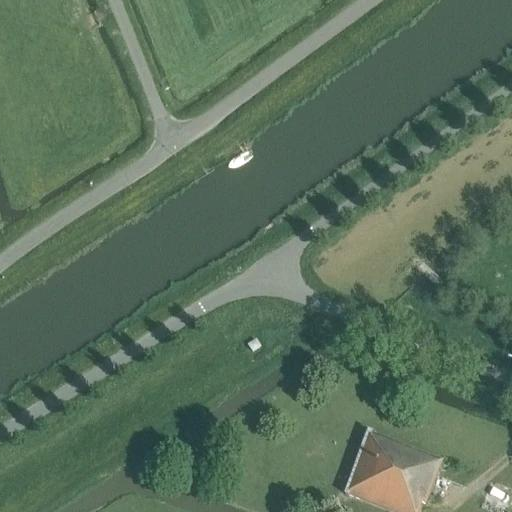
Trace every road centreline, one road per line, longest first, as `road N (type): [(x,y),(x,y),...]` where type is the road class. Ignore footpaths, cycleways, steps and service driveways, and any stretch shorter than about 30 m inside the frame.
road 1 (unclassified): [(257,276),(511,89)]
road 2 (unclassified): [(0,435),(257,276)]
road 3 (unclassified): [(511,375),(257,276)]
road 4 (unclassified): [(171,146),(373,0)]
road 5 (unclassified): [(171,146),(0,265)]
road 6 (unclassified): [(171,146),(111,0)]
